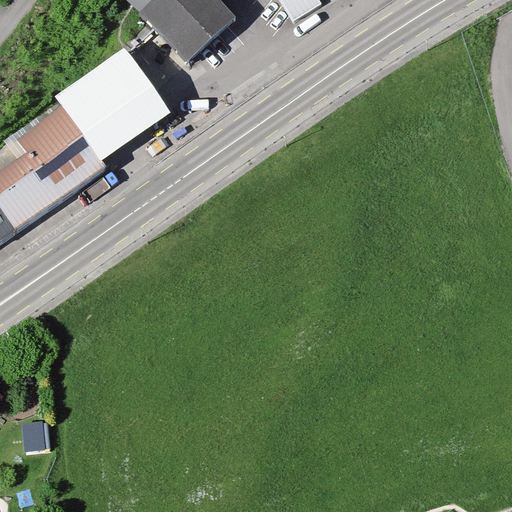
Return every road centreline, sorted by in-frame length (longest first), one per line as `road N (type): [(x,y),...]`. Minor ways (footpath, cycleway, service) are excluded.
road 1 (primary): [(0,304),(442,0)]
road 2 (residential): [(350,0),(213,92)]
